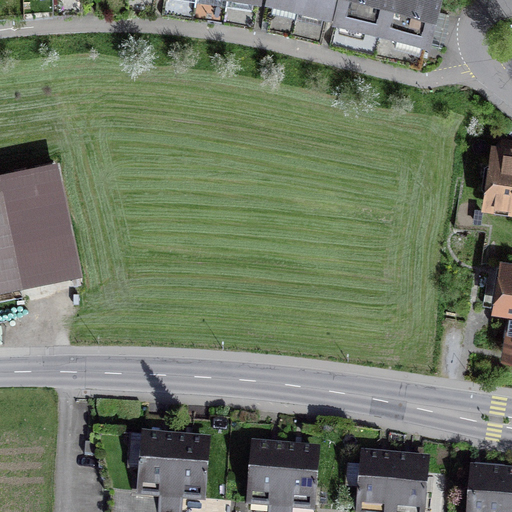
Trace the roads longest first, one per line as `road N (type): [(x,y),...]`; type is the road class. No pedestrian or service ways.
road 1 (secondary): [(511,422),(256,380),(70,371)]
road 2 (residential): [(70,371),(64,511)]
